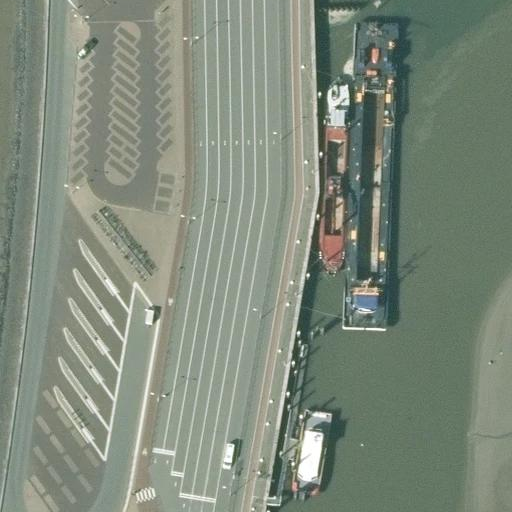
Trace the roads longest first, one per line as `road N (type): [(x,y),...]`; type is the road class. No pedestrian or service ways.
road 1 (secondary): [(231,511),(285,193),(282,0)]
road 2 (secondary): [(224,0),(227,195),(178,511)]
